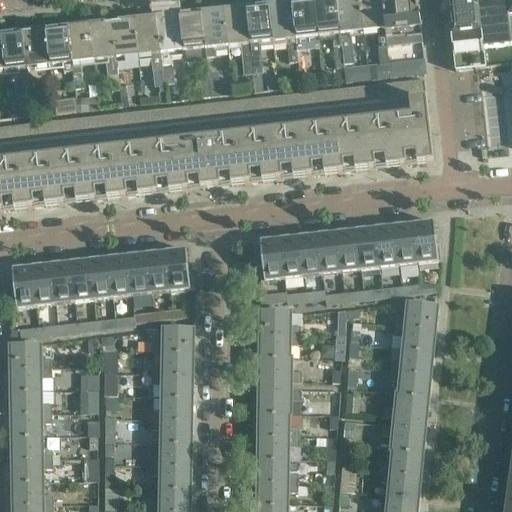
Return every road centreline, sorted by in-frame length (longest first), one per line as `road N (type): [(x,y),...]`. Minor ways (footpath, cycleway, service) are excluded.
road 1 (residential): [(213,511),(222,221)]
road 2 (residential): [(222,221),(456,193)]
road 3 (residential): [(0,247),(222,221)]
road 4 (residential): [(484,511),(511,301)]
road 5 (residential): [(433,0),(456,193)]
